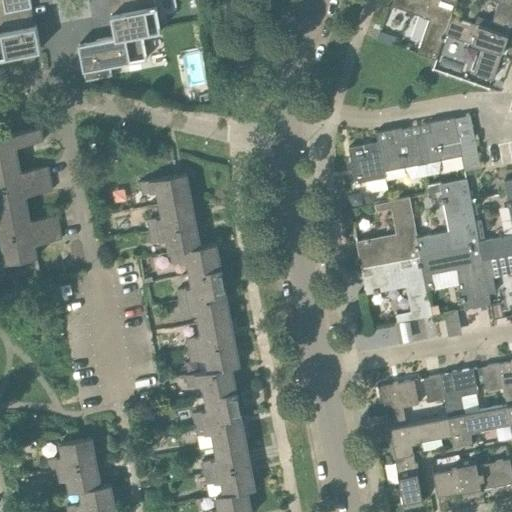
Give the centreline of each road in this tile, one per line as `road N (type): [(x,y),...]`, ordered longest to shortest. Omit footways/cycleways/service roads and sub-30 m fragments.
road 1 (residential): [(286,143),(56,89)]
road 2 (unclassified): [(322,369),(286,143)]
road 3 (residential): [(322,369),(511,332)]
road 4 (residential): [(91,261),(56,89)]
road 5 (unclassified): [(347,511),(322,369)]
